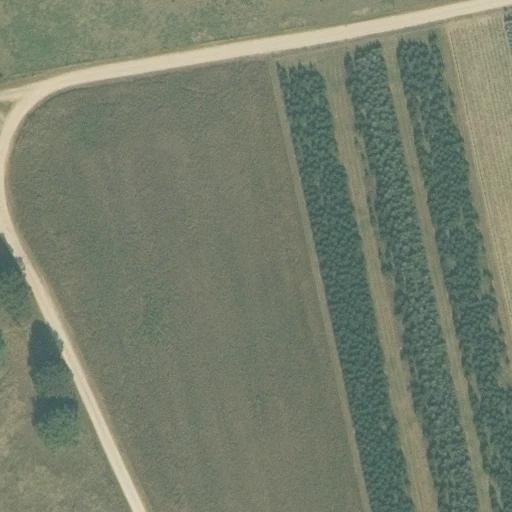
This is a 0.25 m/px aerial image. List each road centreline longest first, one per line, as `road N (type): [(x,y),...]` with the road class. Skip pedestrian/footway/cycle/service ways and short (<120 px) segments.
road 1 (track): [(511,0),(75,79),(0,112)]
road 2 (track): [(136,511),(0,229)]
